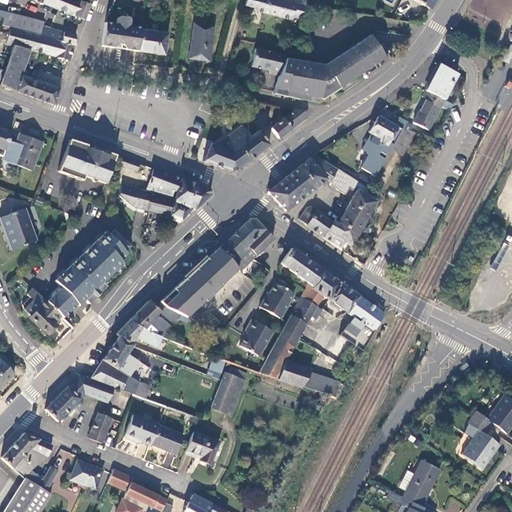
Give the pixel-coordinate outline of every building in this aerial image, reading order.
[(91,6),(74,0),(31,0),(85,21),(91,6)] [(255,9),(256,0),(246,0),(244,6),(255,9)] [(301,20),(308,0),(256,0),(255,9),(254,11),(293,22),(293,18),(301,20)] [(413,0),(430,9),(434,0),(413,0)] [(70,61),(74,46),(75,35),(50,29),(50,27),(44,26),(44,27),(28,23),(30,18),(5,12),(0,30),(0,39),(7,40),(0,61),(7,63),(0,86),(25,95),(54,105),(62,81),(35,71),(40,54),(70,61)] [(126,51),(138,53),(138,52),(141,31),(141,29),(129,27),(130,21),(128,18),(120,17),(118,20),(117,26),(106,24),(102,48),(114,49),(117,47),(121,47),(126,51)] [(189,58),(208,61),(213,27),(194,24),(189,58)] [(141,31),(138,52),(163,55),(166,34),(141,31)] [(358,44),(373,66),(390,55),(383,45),(377,49),(368,38),(358,44)] [(357,78),(373,66),(358,44),(342,55),(357,78)] [(285,60),(286,57),(254,50),(250,67),(269,72),(268,74),(279,77),(285,60)] [(321,102),(357,78),(342,55),(322,68),(285,60),(279,77),(273,92),(321,102)] [(425,91),(428,92),(445,101),(458,74),(438,64),(425,91)] [(440,107),(449,111),(453,105),(445,101),(428,92),(412,123),(428,131),(440,107)] [(278,140),(306,120),(306,117),(306,115),(305,112),(295,110),(284,119),(272,127),(270,129),(272,131),(278,140)] [(272,127),(284,119),(281,115),(269,124),(272,127)] [(402,131),(405,127),(408,122),(396,116),(391,124),(397,128),(402,131)] [(397,128),(391,124),(377,117),(368,133),(378,139),(377,142),(387,147),(397,128)] [(236,171),(270,146),(259,131),(250,138),(241,127),(215,146),(209,144),(202,161),(229,171),(236,171)] [(402,156),(416,134),(405,127),(402,131),(391,150),(402,156)] [(11,132),(0,128),(0,157),(2,158),(11,132)] [(31,171),(41,142),(20,135),(9,163),(31,171)] [(82,144),(69,140),(58,172),(82,180),(84,176),(89,178),(98,156),(91,154),(92,151),(86,148),(87,146),(82,144)] [(91,154),(98,156),(100,150),(93,148),(92,151),(91,154)] [(98,156),(89,178),(106,184),(117,156),(100,150),(98,156)] [(330,179),(336,169),(314,155),(309,158),(325,179),(330,179)] [(120,157),(118,165),(124,167),(125,164),(130,165),(129,169),(136,172),(138,164),(120,157)] [(267,193),(285,212),(325,179),(309,158),(267,193)] [(209,188),(153,169),(145,191),(151,192),(151,194),(172,199),(173,199),(192,207),(192,209),(194,211),(210,196),(209,188)] [(324,237),(337,246),(364,195),(368,188),(336,169),(330,179),(329,185),(331,186),(345,195),(348,189),(352,192),(355,189),(356,187),(357,189),(344,210),(347,212),(339,224),(332,219),(331,222),(324,237)] [(119,195),(127,203),(132,188),(122,185),(119,195)] [(132,188),(127,203),(134,209),(139,189),(132,188)] [(151,192),(145,191),(139,189),(134,209),(167,217),(172,219),(180,221),(184,217),(192,209),(192,207),(173,199),(172,199),(151,194),(151,192)] [(364,195),(337,246),(341,248),(345,241),(352,245),(376,202),(364,195)] [(323,239),(324,238),(324,237),(331,222),(310,206),(307,206),(298,220),(305,225),(305,226),(323,239)] [(186,219),(194,211),(192,209),(184,217),(186,219)] [(37,241),(25,210),(0,218),(0,220),(11,251),(37,241)] [(248,220),(231,236),(253,258),(258,254),(259,256),(268,248),(266,246),(273,239),(255,219),(248,220)] [(130,244),(115,228),(109,234),(105,231),(54,281),(60,288),(77,304),(79,306),(85,300),(91,294),(94,297),(106,285),(103,282),(123,263),(120,260),(127,253),(124,250),(130,244)] [(231,236),(218,249),(237,268),(240,271),(253,258),(231,236)] [(237,268),(218,249),(217,248),(159,303),(161,305),(179,315),(182,316),(186,317),(192,312),(237,268)] [(324,272),(291,249),(280,264),(308,284),(313,287),(324,272)] [(341,284),(324,272),(313,287),(312,289),(323,296),(329,301),(341,284)] [(17,273),(7,283),(11,287),(20,277),(17,273)] [(280,318),(293,294),(275,283),(267,298),(264,297),(259,307),(280,318)] [(313,287),(308,284),(258,373),(278,380),(277,381),(301,389),(301,387),(311,372),(310,372),(311,370),(286,361),(316,307),(305,299),(312,289),(313,287)] [(358,296),(341,284),(329,301),(347,313),(358,296)] [(61,316),(63,318),(77,304),(60,288),(46,302),(61,316)] [(46,302),(32,289),(26,295),(29,298),(22,305),(24,310),(30,317),(29,318),(47,336),(56,327),(54,324),(61,316),(46,302)] [(323,296),(312,289),(305,299),(316,307),(323,296)] [(87,304),(94,297),(91,294),(85,300),(87,304)] [(363,300),(358,296),(347,313),(351,317),(363,300)] [(148,300),(129,320),(161,338),(162,338),(179,315),(161,305),(157,309),(148,300)] [(375,308),(363,300),(351,317),(347,323),(359,331),(355,337),(344,329),(339,336),(352,344),(362,351),(387,309),(379,303),(375,308)] [(192,312),(186,317),(191,319),(201,324),(204,317),(192,312)] [(204,317),(201,324),(213,329),(217,321),(211,314),(204,317)] [(129,320),(115,334),(119,337),(130,345),(134,339),(156,349),(161,338),(129,320)] [(258,357),(272,332),(251,320),(245,330),(247,331),(239,346),(258,357)] [(91,379),(113,388),(122,391),(124,388),(121,387),(128,376),(117,369),(132,346),(130,345),(119,337),(91,379)] [(207,375),(219,379),(225,363),(212,359),(207,375)] [(0,387),(14,374),(0,360),(0,387)] [(210,408),(230,417),(246,376),(229,369),(227,373),(223,372),(210,408)] [(337,399),(344,386),(339,384),(339,382),(332,380),(311,372),(301,387),(312,391),(326,395),(337,399)] [(91,379),(79,375),(46,410),(58,422),(85,394),(107,403),(113,388),(91,379)] [(135,396),(166,407),(168,403),(147,395),(150,387),(140,383),(135,396)] [(323,402),(326,395),(312,391),(309,397),(323,402)] [(476,413),(472,419),(490,431),(494,425),(500,430),(506,434),(511,426),(511,401),(503,395),(486,420),(476,413)] [(97,414),(88,438),(101,443),(111,419),(97,414)] [(134,440),(150,446),(151,445),(158,426),(158,424),(133,415),(124,438),(133,442),(134,440)] [(188,424),(195,426),(198,419),(191,416),(188,424)] [(490,431),(472,419),(468,425),(477,431),(461,454),(481,469),(498,445),(492,441),(486,436),(490,431)] [(490,431),(496,436),(500,430),(494,425),(490,431)] [(158,426),(151,445),(175,455),(183,435),(158,426)] [(492,441),(496,436),(490,431),(486,436),(492,441)] [(193,433),(185,452),(200,458),(200,460),(210,464),(219,442),(193,433)] [(2,459),(13,469),(22,459),(33,469),(35,467),(23,456),(30,448),(47,456),(52,446),(24,434),(2,459)] [(35,467),(47,456),(30,448),(23,456),(35,467)] [(161,465),(169,468),(174,456),(166,453),(161,465)] [(13,469),(24,480),(24,479),(33,469),(22,459),(13,469)] [(402,498),(421,507),(440,471),(421,461),(414,474),(405,492),(402,498)] [(102,471),(77,462),(71,481),(96,490),(102,471)] [(2,511),(41,511),(52,496),(45,492),(57,472),(50,467),(38,488),(24,479),(24,480),(2,511)] [(139,503),(148,485),(113,470),(109,479),(120,483),(117,493),(139,503)] [(405,492),(414,474),(406,471),(398,488),(405,492)] [(418,511),(421,507),(402,498),(391,492),(388,498),(401,505),(397,511),(418,511)] [(226,511),(193,494),(182,511),(226,511)] [(161,511),(170,511),(173,507),(166,503),(161,511)]
